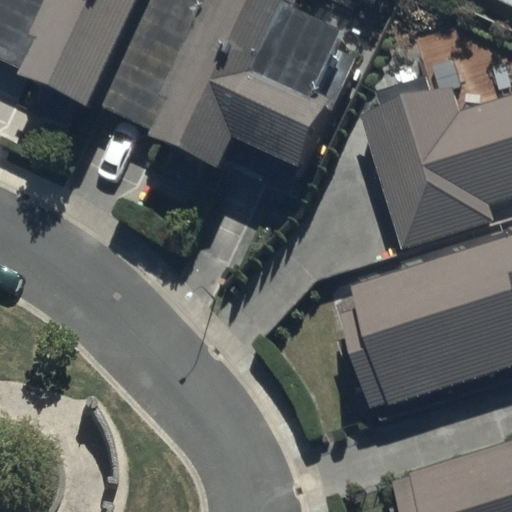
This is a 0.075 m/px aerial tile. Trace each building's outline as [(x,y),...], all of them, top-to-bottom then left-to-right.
[(0,0),(0,55),(17,62),(45,0),(0,0)] [(45,0),(17,62),(157,127),(217,0),(45,0)] [(311,0),(218,0),(161,129),(288,193),(366,25),(311,0)] [(511,86),(460,102),(453,80),(363,106),(402,239),(494,212),(490,197),(511,190),(511,86)] [(511,230),(328,287),(364,404),(511,358),(511,230)] [(511,511),(511,434),(393,473),(404,511),(511,511)]
